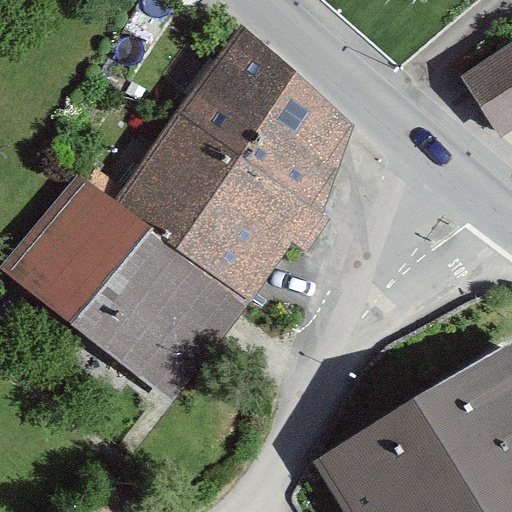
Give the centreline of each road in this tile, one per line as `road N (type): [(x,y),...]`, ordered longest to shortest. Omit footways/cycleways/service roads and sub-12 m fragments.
road 1 (residential): [(244,511),(398,288),(499,202)]
road 2 (tertiary): [(271,0),(499,202)]
